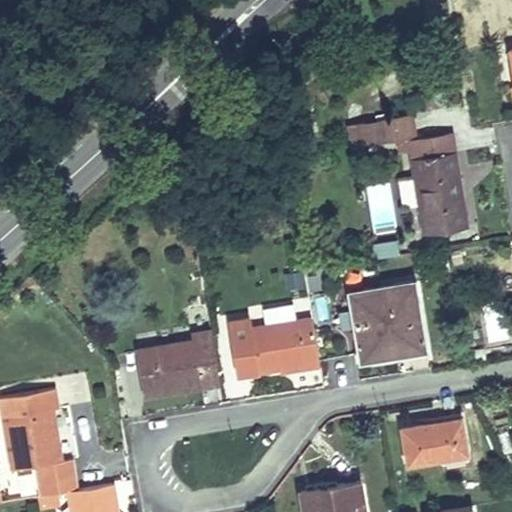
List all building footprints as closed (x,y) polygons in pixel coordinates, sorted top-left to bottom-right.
[(413,136),(418,135),(415,114),(361,123),(365,144),(413,136)] [(418,135),(413,136),(429,230),(469,224),(456,149),(458,149),(456,129),(418,135)] [(313,132),(289,136),(293,155),(317,151),(313,132)] [(391,185),(369,185),(370,226),(391,226),(391,185)] [(374,243),(376,256),(396,253),(394,240),(374,243)] [(425,345),(415,281),(363,288),(364,296),(349,297),(359,355),(425,345)] [(348,290),(349,297),(364,296),(363,288),(348,290)] [(250,316),(227,320),(236,374),(281,367),(280,364),(301,360),(302,367),(321,364),(314,316),(252,326),(250,316)] [(137,347),(145,392),(174,387),(173,380),(219,373),(211,328),(194,330),(195,338),(137,347)] [(302,367),(301,360),(280,364),(281,367),(281,371),(302,367)] [(219,373),(173,380),(174,387),(220,380),(219,373)] [(12,467),(39,463),(63,459),(60,436),(54,437),(49,407),(58,406),(55,387),(24,391),(27,410),(4,413),(12,467)] [(1,395),(4,413),(27,410),(24,391),(1,395)] [(55,406),(49,407),(54,437),(60,436),(55,406)] [(408,462),(465,454),(460,417),(402,425),(408,462)] [(43,494),(60,491),(69,490),(78,488),(73,457),(63,459),(39,463),(43,494)] [(329,491),(302,494),(304,511),(364,511),(359,479),(328,484),(329,491)] [(116,511),(112,483),(78,488),(69,490),(72,511),(116,511)] [(301,487),(302,494),(329,491),(328,484),(301,487)] [(60,491),(43,494),(35,495),(37,507),(61,503),(60,491)]
